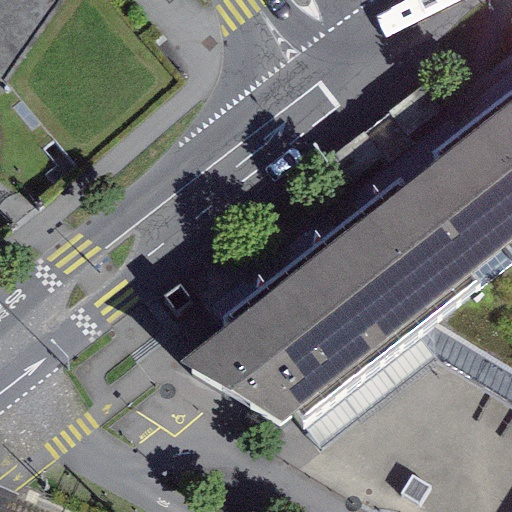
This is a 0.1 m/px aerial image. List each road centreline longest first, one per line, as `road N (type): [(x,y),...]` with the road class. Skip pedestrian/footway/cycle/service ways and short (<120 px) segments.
road 1 (secondary): [(4,383),(106,305),(175,238),(239,135)]
road 2 (secondary): [(239,135),(0,319)]
road 3 (residential): [(193,511),(62,447),(4,383)]
road 4 (secondary): [(239,135),(349,56)]
